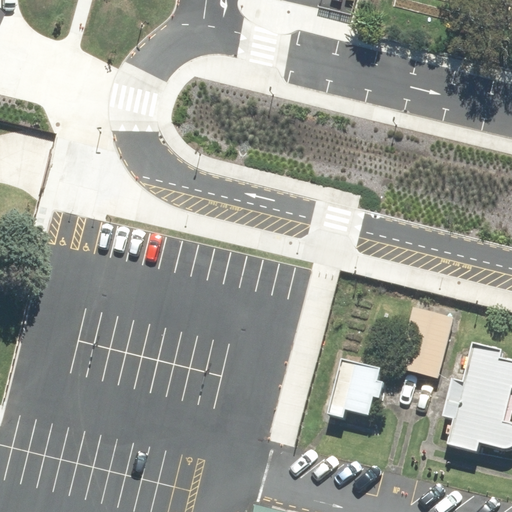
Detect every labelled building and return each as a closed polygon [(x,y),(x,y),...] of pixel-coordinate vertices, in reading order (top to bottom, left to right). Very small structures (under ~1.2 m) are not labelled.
[(65,0),(30,0),(3,24),(23,46),(69,4),(65,0)] [(225,69),(137,47),(126,94),(214,115),(225,69)] [(431,104),(377,90),(340,231),(395,245),(431,104)] [(511,130),(448,115),(425,206),(434,208),(419,265),(511,288),(511,130)] [(129,145),(70,129),(22,309),(84,326),(88,310),(102,314),(92,353),(192,380),(196,365),(242,378),(254,334),(91,291),(129,145)] [(461,317),(420,306),(404,367),(445,378),(461,317)] [(506,350),(476,344),(450,444),(482,453),(483,443),(511,451),(511,427),(510,427),(504,425),(511,395),(511,363),(503,361),(506,350)] [(387,373),(342,362),(330,412),(375,424),(387,373)]
